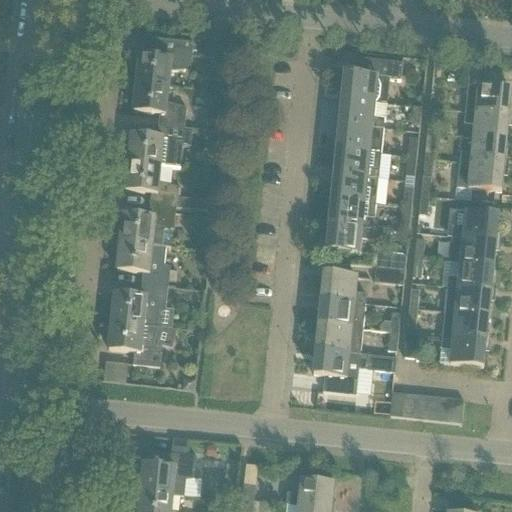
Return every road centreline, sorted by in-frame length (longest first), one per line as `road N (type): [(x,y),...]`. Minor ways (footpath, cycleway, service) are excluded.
road 1 (residential): [(315,18),(267,425)]
road 2 (residential): [(79,406),(125,0)]
road 3 (tertiary): [(44,0),(17,240)]
road 4 (residential): [(133,0),(315,18)]
road 5 (residential): [(267,425),(426,441)]
road 6 (tertiary): [(17,240),(1,398)]
road 7 (residential): [(132,411),(267,425)]
